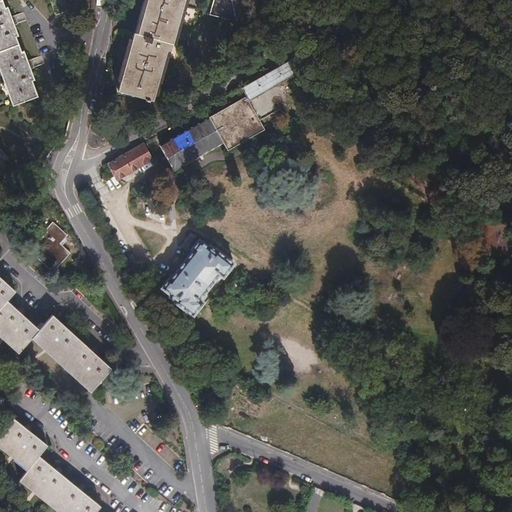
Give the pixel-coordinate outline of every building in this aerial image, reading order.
[(31,70),(28,61),(24,51),(21,52),(16,37),(18,36),(14,25),(11,17),(7,6),(4,7),(1,0),(0,0),(0,71),(13,106),(38,96),(32,80),(34,80),(31,70)] [(49,0),(55,16),(79,7),(75,0),(49,0)] [(172,40),(173,31),(175,25),(181,0),(146,0),(136,36),(133,36),(116,93),(152,103),(168,45),(170,46),(172,40)] [(212,0),(207,16),(241,26),(247,0),(212,0)] [(290,59),(240,85),(247,99),(297,73),(290,59)] [(201,107),(184,117),(189,125),(206,115),(201,107)] [(174,123),(109,162),(118,176),(174,144),(183,158),(191,153),(174,123)] [(30,251),(54,274),(72,254),(60,243),(68,235),(53,221),(45,230),(48,232),(30,251)] [(177,267),(161,287),(174,297),(172,299),(193,316),(205,301),(201,298),(218,277),(221,280),(234,263),(213,247),(212,248),(199,238),(183,259),(180,256),(173,265),(177,267)] [(0,331),(6,337),(20,350),(34,335),(50,349),(93,388),(112,367),(53,314),(41,328),(9,298),(16,290),(0,276),(0,331)] [(99,511),(96,510),(101,504),(40,454),(48,444),(14,417),(0,434),(0,441),(10,449),(31,466),(22,477),(65,511),(99,511)]
